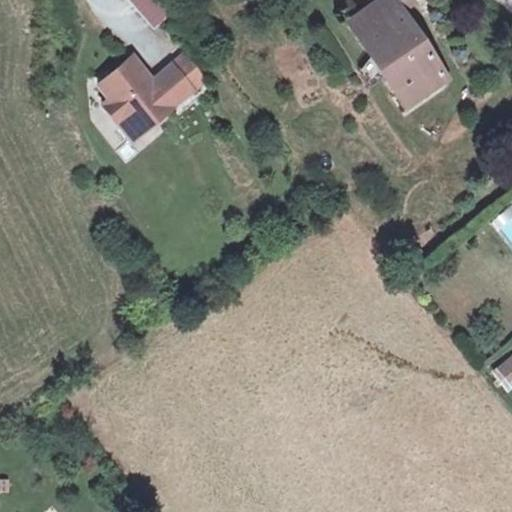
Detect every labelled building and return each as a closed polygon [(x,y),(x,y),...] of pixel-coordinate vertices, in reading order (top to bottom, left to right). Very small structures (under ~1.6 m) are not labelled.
[(154,0),(131,0),(158,30),(171,19),(154,0)] [(375,0),(355,13),(400,88),(441,63),(409,8),(403,0),(375,0)] [(403,0),(409,8),(422,0),(403,0)] [(187,59),(175,69),(196,94),(208,84),(187,59)] [(113,103),(106,108),(121,126),(132,117),(146,134),(196,94),(175,69),(157,84),(149,83),(133,63),(101,88),(113,103)] [(450,77),(441,63),(400,88),(408,100),(450,77)] [(132,117),(121,126),(135,143),(146,134),(132,117)] [(511,381),(511,361),(500,372),(509,384),(511,381)]
